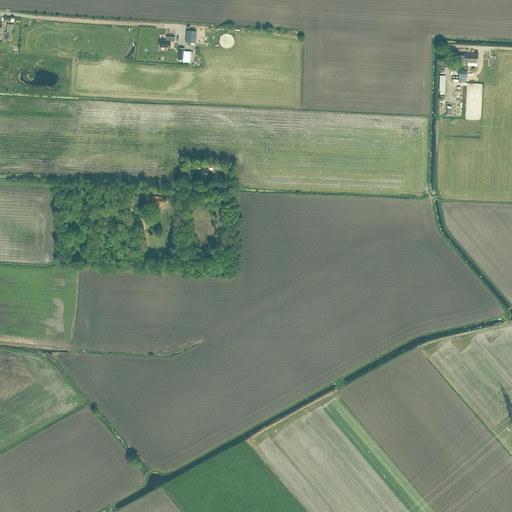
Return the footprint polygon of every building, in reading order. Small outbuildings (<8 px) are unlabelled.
[(160,40),(160,47),(170,47),(170,41),(175,41),(175,37),(166,36),(166,40),(160,40)] [(458,62),(467,62),(467,53),(459,53),(458,62)] [(478,53),(467,53),(467,62),(478,63),(478,53)] [(465,70),(459,69),(458,77),(457,77),(457,79),(461,79),(461,77),(465,77),(465,70)] [(213,172),(208,172),(208,169),(201,169),(201,172),(197,172),(197,178),(200,178),(200,180),(212,180),(213,172)] [(165,205),(165,197),(159,197),(159,196),(151,196),(151,205),(165,205)]
